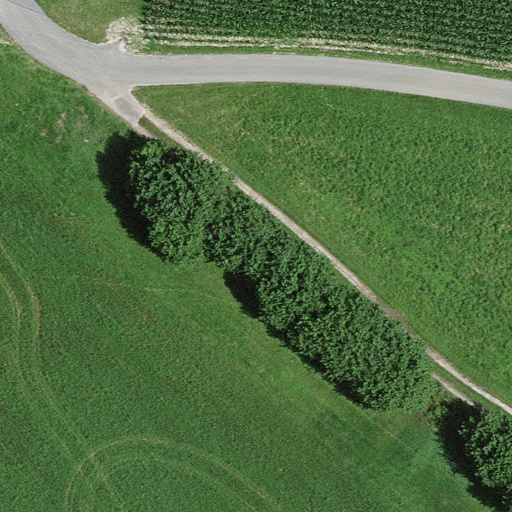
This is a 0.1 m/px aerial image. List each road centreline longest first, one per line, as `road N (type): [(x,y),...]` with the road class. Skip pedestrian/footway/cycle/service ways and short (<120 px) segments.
road 1 (track): [(511,431),(71,70)]
road 2 (track): [(511,105),(339,82),(144,80),(71,70),(24,32),(14,0)]
